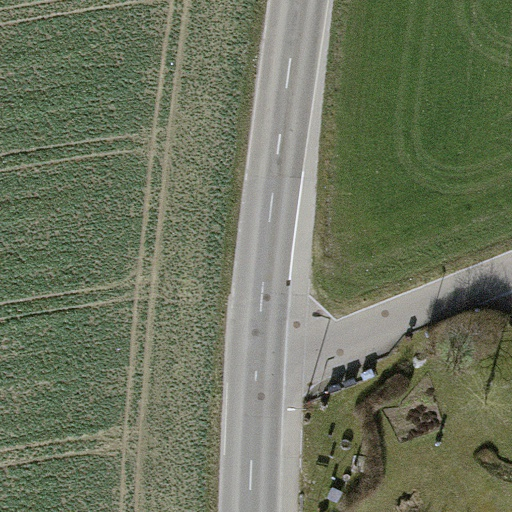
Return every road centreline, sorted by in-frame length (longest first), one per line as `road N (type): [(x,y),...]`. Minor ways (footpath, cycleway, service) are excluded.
road 1 (tertiary): [(259,375),(301,0)]
road 2 (residential): [(259,375),(511,273)]
road 3 (tertiary): [(251,511),(259,375)]
